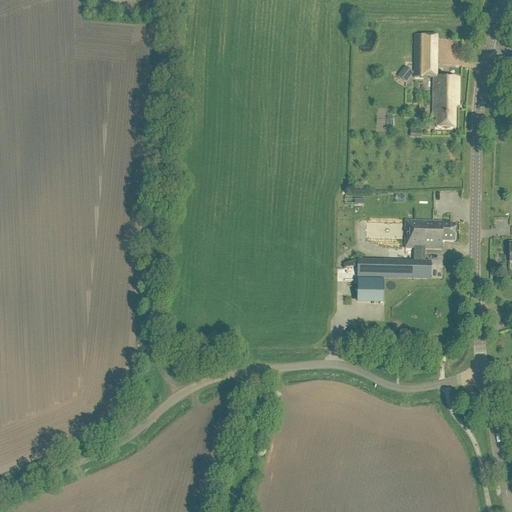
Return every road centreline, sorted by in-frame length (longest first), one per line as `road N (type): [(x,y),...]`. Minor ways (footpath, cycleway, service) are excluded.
road 1 (unclassified): [(0,492),(112,449),(197,386),(300,367),(336,367),(400,389),(483,376)]
road 2 (track): [(179,0),(154,346),(181,397)]
road 3 (tertiary): [(475,305),(479,91),(501,0)]
road 4 (track): [(274,370),(235,511)]
road 5 (tertiary): [(510,511),(483,376)]
